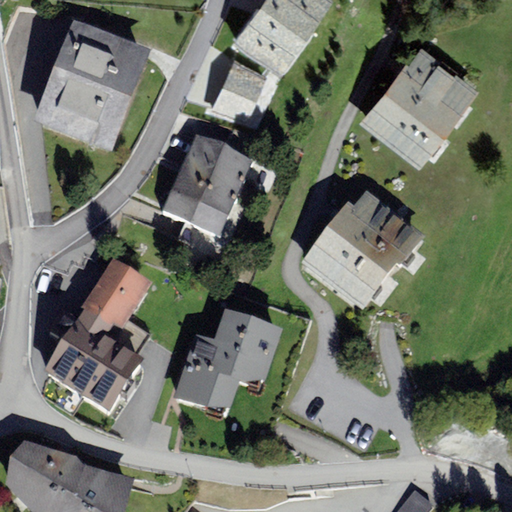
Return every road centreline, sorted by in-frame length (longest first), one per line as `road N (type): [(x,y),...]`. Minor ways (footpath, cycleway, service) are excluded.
road 1 (residential): [(511,497),(475,480),(416,470),(270,477),(126,455),(3,413)]
road 2 (residential): [(25,256),(75,228),(135,176),(218,0)]
road 3 (residential): [(0,89),(25,256)]
road 4 (residential): [(25,256),(3,413)]
